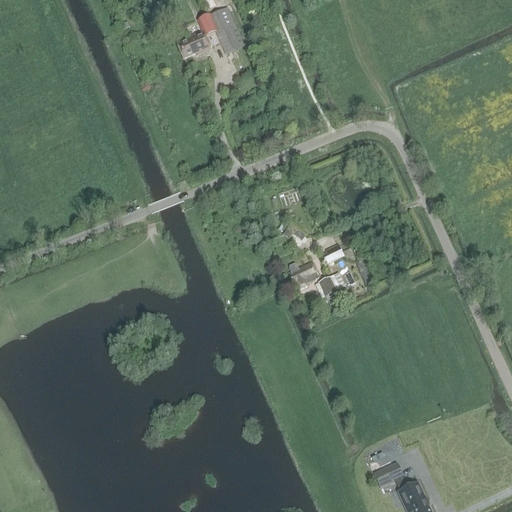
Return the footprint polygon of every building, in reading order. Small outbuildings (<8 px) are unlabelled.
[(195,58),(212,50),(205,36),(215,32),(226,55),(243,46),(226,9),(197,22),(202,32),(187,39),(187,41),(177,46),(184,61),(194,56),(195,58)] [(290,202),(298,201),(297,192),(289,192),(290,202)] [(298,228),(294,233),(305,242),(309,237),(298,228)] [(322,257),(326,266),(344,258),(339,246),(325,252),(327,255),(322,257)] [(289,270),(290,273),(288,274),(293,285),(296,284),(300,291),(307,288),(306,285),(318,279),(311,264),(298,270),(296,267),(294,265),(289,268),(289,270)] [(339,275),(318,284),(331,311),(342,306),(343,307),(352,303),(339,275)] [(319,310),(322,316),(330,313),(327,306),(319,310)] [(402,480),(396,467),(374,477),(381,492),(394,486),(398,495),(396,495),(404,511),(427,511),(426,508),(427,508),(424,502),(423,503),(416,487),(406,491),(401,480),(402,480)]
